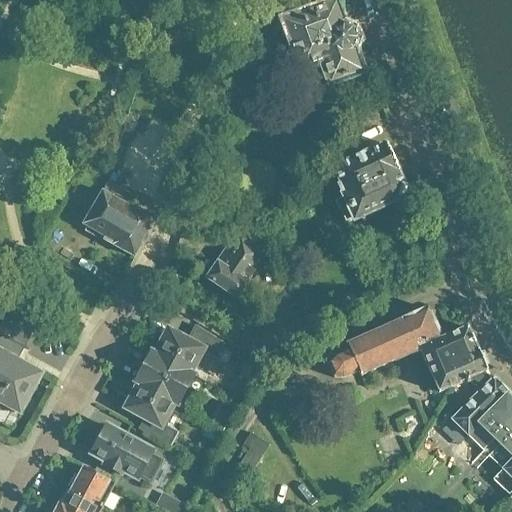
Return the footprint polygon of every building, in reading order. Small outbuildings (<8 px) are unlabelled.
[(354,52),(357,42),(360,41),(359,38),(358,38),(355,29),(354,27),(352,28),(343,22),(337,7),(338,7),(336,1),(331,3),(331,4),(317,9),(316,9),(314,9),(313,9),(304,12),(305,13),(302,14),(303,14),(288,20),(288,19),(283,21),(302,74),(325,85),(329,84),(330,84),(332,83),(358,73),(359,74),(362,73),(354,52)] [(283,73),(278,57),(260,52),(254,65),(255,65),(260,81),(265,79),(266,81),(278,76),(278,75),(283,73)] [(404,184),(400,175),(399,176),(398,173),(399,172),(390,151),(389,151),(386,144),(333,169),(341,186),(338,187),(342,195),(340,196),(342,198),(332,203),(342,224),(350,221),(351,223),(399,200),(400,201),(401,200),(403,201),(405,202),(406,201),(405,199),(408,191),(410,190),(409,188),(407,189),(404,187),(403,184),(404,184)] [(149,231),(155,221),(156,219),(135,207),(133,209),(103,191),(84,224),(106,237),(104,239),(134,256),(141,244),(143,245),(150,232),(149,231)] [(241,300),(273,250),(241,229),(209,280),(241,300)] [(442,340),(440,336),(441,335),(430,312),(429,313),(428,309),(424,311),(424,310),(400,321),(401,322),(348,347),(350,350),(335,357),(327,365),(333,378),(343,379),(359,371),(361,376),(395,360),(395,361),(421,350),(440,393),(487,371),(468,328),(442,340)] [(21,347),(26,350),(27,349),(10,339),(18,325),(0,314),(0,402),(5,406),(6,409),(15,414),(17,412),(20,413),(41,374),(14,359),(21,347)] [(190,374),(203,350),(215,357),(222,344),(195,327),(188,341),(168,330),(162,341),(159,339),(154,349),(157,350),(154,354),(190,374)] [(190,374),(154,354),(151,353),(135,382),(138,384),(174,404),(177,405),(193,375),(190,374)] [(511,479),(511,400),(508,396),(511,394),(494,377),(461,411),(458,408),(448,418),(468,438),(502,470),(511,479)] [(162,425),(174,404),(138,384),(136,388),(133,387),(128,396),(131,397),(125,409),(145,420),(140,429),(139,428),(138,429),(170,447),(171,446),(170,445),(176,433),(162,425)] [(222,429),(233,410),(224,404),(213,424),(222,429)] [(151,454),(153,451),(106,426),(104,431),(101,429),(91,449),(93,450),(91,455),(106,463),(104,466),(121,475),(123,472),(137,480),(139,477),(150,483),(163,460),(151,454)] [(253,471),(269,445),(251,433),(243,445),(250,449),(241,464),(253,471)] [(102,509),(115,485),(84,469),(80,477),(76,475),(68,490),(102,509)] [(100,511),(102,509),(68,490),(56,511),(100,511)] [(187,508),(163,495),(157,507),(156,506),(155,507),(164,511),(185,511),(188,507),(187,508)]
